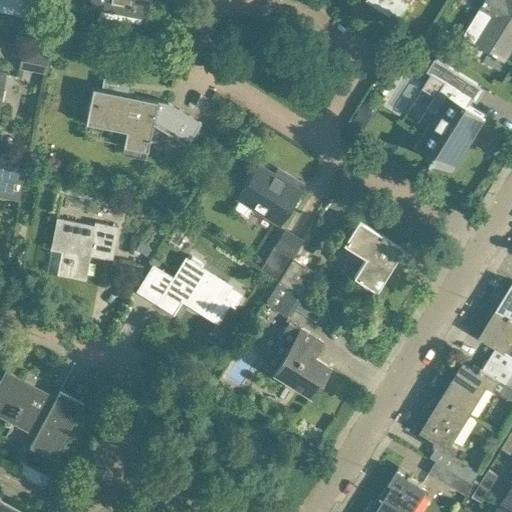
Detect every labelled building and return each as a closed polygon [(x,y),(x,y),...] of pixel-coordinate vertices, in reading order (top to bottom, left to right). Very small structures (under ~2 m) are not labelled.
[(0,0),(0,10),(26,16),(29,0),(0,0)] [(93,0),(92,6),(112,10),(113,2),(130,5),(129,6),(134,7),(134,6),(146,8),(147,0),(93,0)] [(366,0),(399,20),(411,0),(366,0)] [(511,0),(488,0),(481,11),(492,17),(477,42),(494,52),(493,54),(497,56),(498,55),(504,59),(511,46),(511,0)] [(22,47),(18,66),(47,72),(51,53),(22,47)] [(428,109),(437,115),(431,124),(432,124),(418,145),(434,155),(433,157),(436,158),(437,157),(452,166),(464,147),(465,147),(469,141),(468,140),(472,134),(473,134),(477,128),(476,128),(484,115),(468,106),(473,99),(478,102),(486,89),(436,58),(427,71),(445,82),(428,109)] [(92,87),(86,123),(126,131),(123,146),(146,150),(151,123),(187,145),(201,122),(168,102),(128,94),(130,83),(130,82),(129,82),(122,80),(103,76),(103,78),(101,88),(92,87)] [(371,114),(370,113),(361,108),(360,107),(352,121),(363,128),(371,114)] [(14,161),(13,167),(25,169),(29,151),(17,149),(14,161)] [(0,195),(20,199),(25,169),(13,167),(0,164),(0,195)] [(281,179),(258,165),(238,196),(280,223),(303,185),(284,173),(281,179)] [(57,217),(51,249),(62,251),(57,272),(85,278),(89,254),(90,251),(99,252),(98,256),(112,259),(118,225),(95,221),(94,224),(57,217)] [(354,218),(339,241),(365,257),(351,280),(372,293),(401,247),(387,239),(388,238),(381,233),(380,234),(354,218)] [(140,242),(135,248),(147,256),(151,249),(140,242)] [(273,246),(260,268),(279,280),(293,258),(273,246)] [(227,303),(229,304),(233,306),(240,294),(230,288),(231,286),(201,268),(201,266),(203,263),(192,256),(190,259),(189,261),(186,258),(173,278),(153,266),(138,290),(158,302),(174,312),(181,301),(183,299),(217,320),(227,303)] [(293,258),(279,280),(301,294),(315,272),(293,258)] [(279,280),(265,303),(288,317),(295,307),(302,295),(303,294),(301,294),(279,280)] [(511,283),(497,309),(511,318),(511,283)] [(511,318),(497,309),(480,335),(497,346),(504,350),(503,352),(511,357),(511,318)] [(311,355),(320,341),(301,329),(288,321),(278,338),(290,346),(275,371),(311,394),(329,366),(311,355)] [(464,362),(442,397),(470,414),(488,385),(494,389),(500,379),(483,368),(481,367),(479,371),(464,362)] [(23,381),(6,372),(0,382),(0,412),(37,433),(30,445),(52,456),(81,402),(60,391),(53,403),(21,385),(23,381)] [(511,385),(504,381),(498,391),(511,399),(511,385)] [(442,397),(422,430),(436,439),(434,443),(437,445),(453,455),(454,454),(459,446),(452,442),(470,414),(442,397)] [(511,454),(511,436),(503,449),(511,454)] [(404,462),(415,470),(423,458),(413,450),(404,462)] [(458,458),(451,469),(474,483),(476,481),(481,472),(461,460),(458,458)] [(436,460),(429,471),(468,494),(474,483),(451,469),(436,460)] [(36,468),(30,479),(45,487),(51,476),(36,468)] [(398,469),(380,497),(405,511),(413,511),(428,488),(398,469)] [(481,485),(491,491),(499,477),(489,470),(481,485)] [(483,503),(491,491),(481,485),(473,497),(483,503)] [(405,511),(380,497),(372,510),(367,506),(363,511),(405,511)] [(0,511),(21,511),(22,511),(1,499),(0,498),(0,511)] [(496,511),(511,511),(511,505),(505,501),(496,511)]
